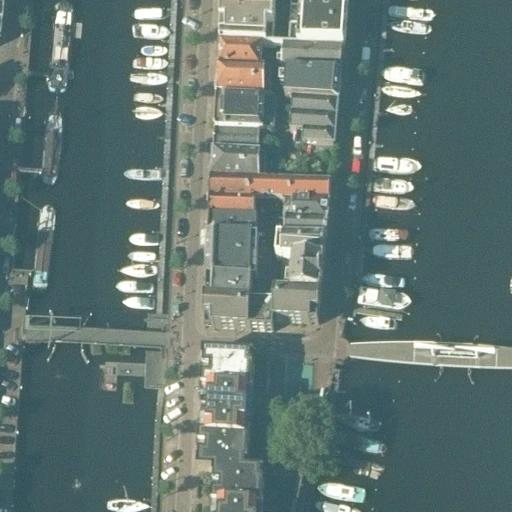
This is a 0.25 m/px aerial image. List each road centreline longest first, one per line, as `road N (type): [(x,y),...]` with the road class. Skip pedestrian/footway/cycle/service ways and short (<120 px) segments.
road 1 (residential): [(361,0),(324,350),(190,345)]
road 2 (residential): [(190,345),(206,0)]
road 3 (residential): [(190,345),(182,511)]
